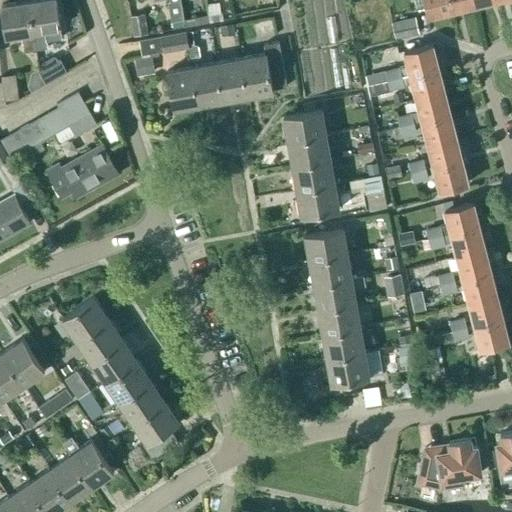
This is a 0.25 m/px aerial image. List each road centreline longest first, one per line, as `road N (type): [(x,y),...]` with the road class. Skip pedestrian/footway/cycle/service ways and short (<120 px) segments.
road 1 (unclassified): [(160,229),(80,0)]
road 2 (unclassified): [(239,450),(160,229)]
road 3 (residential): [(0,289),(160,229)]
road 4 (unclassified): [(239,450),(386,419)]
road 5 (residential): [(511,46),(486,60),(485,71),(511,176)]
road 6 (unclassified): [(386,419),(511,399)]
